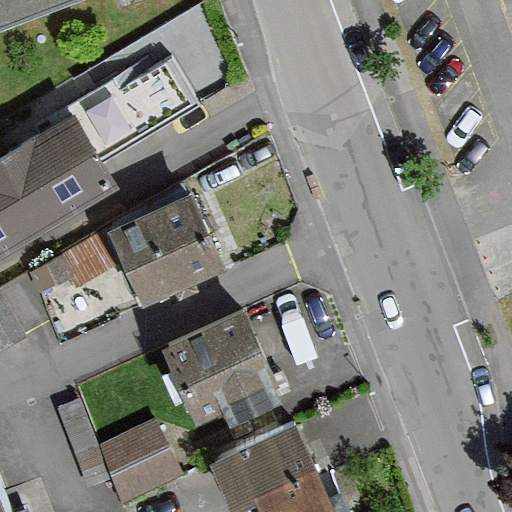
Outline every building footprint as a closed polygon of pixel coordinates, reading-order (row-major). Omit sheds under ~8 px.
[(0,0),(0,21),(57,0),(0,0)] [(114,77),(145,127),(190,99),(159,49),(114,77)] [(70,104),(101,154),(145,127),(114,77),(70,104)] [(0,147),(0,157),(37,218),(112,171),(101,154),(70,104),(0,147)] [(0,240),(37,218),(0,157),(0,240)] [(188,184),(110,222),(145,294),(223,255),(188,184)] [(43,257),(62,289),(109,261),(90,230),(43,257)] [(0,344),(24,331),(0,290),(0,344)] [(244,311),(161,347),(196,428),(223,417),(227,426),(229,431),(285,406),(244,311)] [(154,416),(99,442),(124,493),(179,467),(154,416)] [(338,511),(297,420),(215,456),(241,511),(338,511)] [(0,476),(0,511),(13,511),(12,509),(0,476)]
